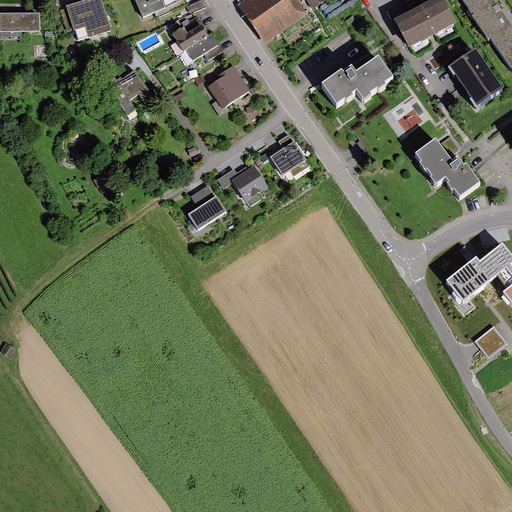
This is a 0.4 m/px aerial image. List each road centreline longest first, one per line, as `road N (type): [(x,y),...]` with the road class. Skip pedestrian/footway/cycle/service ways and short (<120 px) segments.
road 1 (residential): [(220,0),(403,264)]
road 2 (residential): [(403,264),(511,447)]
road 3 (residential): [(403,264),(461,229),(511,217)]
